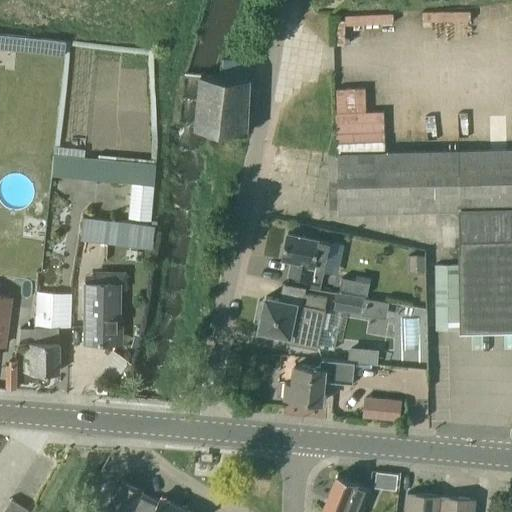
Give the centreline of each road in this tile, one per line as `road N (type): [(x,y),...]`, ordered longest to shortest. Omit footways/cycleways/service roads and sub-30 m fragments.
road 1 (residential): [(198,432),(282,0)]
road 2 (secondary): [(511,461),(296,441)]
road 3 (residential): [(126,425),(155,461),(238,511)]
road 4 (secondary): [(126,425),(0,416)]
